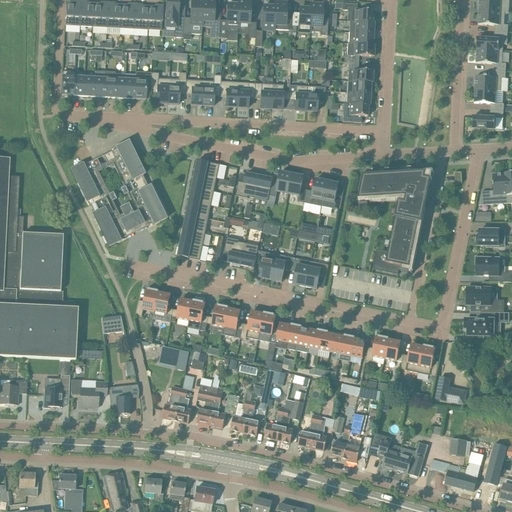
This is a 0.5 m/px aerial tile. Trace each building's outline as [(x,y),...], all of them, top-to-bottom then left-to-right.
[(173,38),(183,39),(184,17),(177,16),(178,0),(166,0),(165,28),(174,29),(173,38)] [(201,35),(202,0),(202,3),(192,3),(191,19),(184,19),(183,34),(201,35)] [(202,0),(201,35),(202,27),(211,28),(211,38),(219,39),(220,13),(214,13),(214,0),(202,0)] [(237,33),(239,0),(238,5),(228,5),(227,21),(220,21),(221,13),(220,13),(219,39),(226,39),(227,33),(237,33)] [(239,0),(237,33),(238,33),(238,24),(249,24),(248,39),(255,39),(255,31),(256,23),(249,23),(250,1),(239,0)] [(479,12),(500,13),(505,13),(509,13),(509,0),(479,0),(479,12)] [(263,6),(262,30),(273,30),(275,2),(274,2),(274,7),(263,6)] [(286,3),(275,2),(273,30),(291,31),(292,26),(292,15),(285,15),(286,3)] [(65,26),(79,27),(81,3),(74,3),(74,4),(66,4),(65,26)] [(81,3),(79,27),(93,28),(94,5),(87,5),(87,4),(81,3)] [(94,5),(93,28),(106,28),(108,5),(101,4),(101,6),(94,5)] [(298,32),(309,32),(311,4),(310,4),(310,9),(299,8),(298,32)] [(321,28),(322,5),(311,4),(309,32),(310,32),(310,27),(321,28)] [(350,22),(374,23),(372,23),(373,12),(357,11),(357,5),(342,4),(342,11),(348,11),(347,22),(350,22)] [(106,28),(120,29),(121,7),(114,6),(114,5),(108,5),(106,28)] [(120,29),(134,30),(135,6),(128,6),(128,7),(121,7),(120,29)] [(134,30),(148,30),(149,8),(141,8),(141,6),(135,6),(134,30)] [(148,30),(161,31),(162,8),(155,7),(155,9),(149,8),(148,30)] [(508,26),(504,26),(505,13),(500,13),(479,12),(478,25),(495,26),(494,33),(508,33),(508,26)] [(349,33),(375,35),(375,30),(374,30),(374,23),(350,22),(349,33)] [(348,44),(373,45),(373,39),(375,39),(375,35),(349,33),(348,44)] [(494,33),(494,39),(477,38),(476,50),(503,52),(503,45),(507,45),(508,39),(508,33),(494,33)] [(374,51),(374,46),(373,45),(348,44),(347,44),(347,56),(354,56),(354,63),(358,64),(359,57),(374,57),(374,51)] [(317,50),(316,61),(325,62),(326,50),(317,50)] [(477,51),(476,64),(493,65),(492,71),(506,72),(506,65),(504,64),(502,64),(503,52),(476,50),(476,51),(477,51)] [(373,78),(373,72),(358,71),(358,64),(354,63),(354,71),(348,70),(347,82),(371,84),(372,84),(373,78)] [(492,78),(475,77),(475,90),(500,92),(501,79),(506,79),(506,72),(492,71),(492,78)] [(63,72),(62,96),(73,97),(74,73),(63,72)] [(83,97),(84,78),(74,78),(75,73),(74,73),(73,97),(83,97)] [(104,98),(104,79),(105,73),(95,73),(94,79),(93,98),(104,98)] [(104,79),(104,98),(114,99),(115,80),(115,76),(115,74),(105,73),(104,79)] [(135,81),(134,100),(145,100),(146,89),(150,89),(150,85),(151,74),(135,73),(135,81)] [(150,89),(150,94),(157,94),(156,104),(167,105),(168,80),(157,79),(158,74),(151,74),(150,85),(150,89)] [(168,80),(167,105),(178,105),(179,96),(185,96),(186,81),(186,74),(179,74),(178,80),(168,80)] [(115,80),(114,99),(124,99),(125,80),(125,76),(115,76),(115,80)] [(203,82),(202,107),(213,107),(213,97),(220,97),(220,82),(221,77),(213,77),(213,82),(203,82)] [(83,97),(93,98),(94,79),(84,78),(83,97)] [(124,99),(134,100),(135,81),(125,80),(124,99)] [(186,81),(185,96),(191,96),(191,106),(202,107),(203,82),(186,81)] [(225,108),(236,108),(238,83),(220,82),(220,97),(226,98),(225,108)] [(347,82),(347,93),(372,94),(372,90),(370,90),(371,84),(347,82)] [(238,83),(236,108),(247,109),(248,99),(254,99),(255,84),(249,84),(238,83)] [(272,85),(255,84),(254,99),(260,100),(260,110),(271,110),(271,100),(272,85)] [(289,101),(289,92),(283,92),(283,86),(272,85),(271,100),(271,110),(282,111),(282,101),(289,101)] [(305,112),(307,87),(289,86),(289,92),(289,101),(295,101),(294,111),(305,112)] [(325,88),(307,87),(305,112),(316,113),(317,103),(324,103),(325,88)] [(490,111),(504,112),(504,109),(504,104),(502,104),(503,92),(500,92),(475,90),(474,104),(491,104),(490,111)] [(347,93),(346,104),(370,106),(370,99),(371,99),(372,94),(347,93)] [(362,117),(367,117),(368,106),(370,106),(346,104),(344,104),(343,123),(361,124),(362,117)] [(473,117),(472,129),(493,130),(495,130),(502,131),(503,120),(504,120),(504,112),(490,111),(490,118),(473,117)] [(119,214),(113,202),(116,200),(113,193),(109,195),(98,172),(102,170),(97,159),(84,165),(83,164),(71,170),(87,203),(88,202),(94,214),(93,215),(109,247),(121,241),(120,240),(133,234),(132,231),(138,227),(139,230),(152,224),(153,226),(165,220),(149,187),(148,187),(142,176),(144,175),(128,142),(115,148),(116,150),(103,156),(109,167),(113,165),(124,188),(120,190),(124,196),(127,194),(133,207),(119,214)] [(0,357),(75,361),(76,348),(78,309),(75,309),(75,303),(63,302),(63,292),(60,292),(62,253),(63,236),(23,234),(23,217),(18,217),(19,178),(9,177),(10,159),(0,158),(0,357)] [(217,179),(220,165),(198,160),(195,174),(217,179)] [(276,198),(277,192),(288,194),(292,174),(292,175),(281,172),(278,185),(272,184),(269,196),(276,198)] [(427,202),(433,172),(363,176),(358,201),(359,201),(360,205),(359,205),(359,206),(368,205),(368,204),(399,202),(388,252),(377,250),(373,270),(398,275),(399,271),(412,274),(426,208),(427,202)] [(462,173),(454,173),(454,174),(455,174),(455,175),(455,182),(455,183),(462,182),(462,183),(462,173)] [(192,188),(214,192),(217,179),(195,174),(192,188)] [(248,197),(252,198),(257,176),(246,174),(244,183),(238,182),(235,196),(248,199),(248,197)] [(299,196),(298,202),(304,204),(307,191),(301,190),(303,177),(292,175),(292,174),(288,194),(299,196)] [(506,174),(505,174),(493,175),(494,192),(481,192),(479,206),(508,204),(506,174)] [(257,176),(252,198),(255,198),(253,205),(266,207),(267,201),(268,201),(269,196),(272,184),(273,179),(257,176)] [(307,191),(304,204),(311,205),(322,207),(327,182),(316,180),(313,192),(307,191)] [(327,182),(322,207),(340,211),(342,198),(336,197),(338,184),(327,182)] [(211,206),(214,192),(192,188),(189,202),(211,206)] [(209,220),(211,206),(189,202),(186,215),(209,220)] [(206,234),(209,220),(186,215),(184,229),(206,234)] [(280,236),(282,226),(265,224),(264,234),(280,236)] [(300,224),(299,231),(306,233),(308,233),(310,226),(300,224)] [(318,228),(316,235),(324,236),(325,237),(326,230),(318,228)] [(203,247),(206,234),(184,229),(181,243),(203,247)] [(297,238),(305,240),(306,233),(299,231),(297,238)] [(499,242),(505,242),(505,231),(479,231),(479,237),(477,237),(477,239),(476,239),(476,244),(477,244),(477,247),(486,247),(486,248),(486,249),(492,249),(492,248),(492,247),(499,247),(499,242)] [(316,235),(315,242),(324,244),(324,242),(330,244),(331,238),(325,237),(324,236),(316,235)] [(239,242),(240,241),(227,238),(224,253),(230,254),(228,263),(238,265),(243,243),(239,242)] [(200,261),(203,247),(181,243),(178,256),(200,261)] [(258,252),(259,247),(243,243),(238,265),(254,269),(255,264),(258,252)] [(270,281),(276,255),(258,252),(255,264),(262,265),(259,278),(270,280),(270,281)] [(286,257),(276,255),(270,281),(271,281),(271,280),(282,283),(284,270),(291,271),(293,259),(286,257)] [(482,257),(475,257),(475,266),(477,266),(476,277),(484,277),(489,277),(498,277),(498,283),(511,283),(511,273),(499,274),(499,267),(503,267),(503,259),(482,259),(482,257)] [(297,260),(293,259),(291,271),(297,273),(294,285),(305,288),(311,262),(297,260)] [(326,279),(329,266),(311,262),(305,288),(306,288),(317,290),(319,277),(326,279)] [(491,301),(491,289),(467,288),(467,293),(466,293),(465,301),(467,301),(467,306),(480,306),(480,313),(504,313),(504,301),(491,301)] [(136,316),(153,320),(159,292),(147,290),(144,302),(139,301),(136,316)] [(159,292),(153,320),(171,323),(173,310),(168,309),(170,295),(159,292)] [(174,323),(175,318),(178,318),(178,319),(189,321),(193,302),(181,299),(179,311),(173,310),(171,323),(174,323)] [(207,322),(208,317),(203,316),(205,304),(193,302),(189,321),(188,328),(205,332),(207,324),(207,322)] [(207,322),(207,324),(213,325),(213,326),(224,328),(228,313),(228,309),(217,306),(214,318),(208,317),(207,322)] [(228,313),(224,328),(223,336),(240,339),(242,331),(244,324),(236,323),(238,311),(228,309),(228,313)] [(240,339),(247,340),(247,338),(258,341),(264,314),(252,312),(249,326),(244,324),(242,331),(240,339)] [(480,313),(480,320),(464,319),(464,329),(467,329),(467,336),(475,336),(475,337),(483,337),(483,336),(492,336),(493,322),(507,322),(507,313),(504,313),(480,313)] [(264,314),(258,341),(259,341),(276,344),(279,330),(273,329),(276,316),(264,314)] [(120,317),(101,319),(103,335),(124,332),(120,317)] [(286,350),(287,349),(291,326),(280,324),(279,330),(276,344),(275,348),(286,350)] [(291,326),(287,349),(297,351),(302,328),(291,326)] [(297,351),(308,353),(309,348),(313,330),(302,328),(297,351)] [(313,330),(309,348),(319,350),(323,332),(313,330)] [(323,332),(319,350),(330,352),(334,335),(323,332)] [(334,335),(330,352),(341,354),(344,337),(334,335)] [(344,337),(341,354),(351,356),(355,339),(344,337)] [(372,364),(374,357),(385,359),(389,340),(377,337),(374,349),(368,348),(365,363),(372,364)] [(355,339),(351,356),(362,359),(366,341),(355,339)] [(397,362),(397,361),(402,362),(404,355),(398,354),(400,342),(389,340),(385,359),(397,362)] [(402,362),(401,370),(418,373),(424,347),(412,344),(409,357),(404,355),(402,362)] [(193,345),(192,351),(201,353),(202,347),(193,345)] [(424,347),(418,373),(436,377),(439,362),(433,361),(436,349),(424,347)] [(163,349),(160,361),(177,365),(180,352),(163,349)] [(210,349),(208,356),(218,358),(220,351),(210,349)] [(78,351),(78,359),(88,359),(88,351),(78,351)] [(191,351),(189,360),(206,363),(207,355),(191,351)] [(177,369),(185,371),(189,354),(180,352),(177,365),(177,369)] [(238,362),(231,361),(229,369),(236,371),(238,362)] [(59,362),(59,375),(69,375),(70,363),(59,362)] [(258,368),(241,364),(240,372),(256,376),(258,368)] [(268,403),(269,398),(275,371),(268,370),(264,388),(262,397),(261,401),(268,403)] [(275,371),(272,383),(283,386),(286,374),(275,371)] [(70,376),(61,376),(60,389),(45,389),(44,398),(43,398),(43,407),(62,408),(63,394),(69,395),(70,376)] [(194,378),(186,376),(183,390),(176,422),(188,425),(191,411),(187,410),(189,400),(186,399),(188,391),(189,391),(192,389),(194,378)] [(199,414),(197,423),(198,424),(198,426),(205,428),(205,425),(210,426),(219,387),(221,377),(215,376),(212,388),(201,385),(197,401),(205,403),(204,411),(200,410),(199,414)] [(436,400),(464,405),(466,392),(448,389),(450,380),(440,378),(436,400)] [(27,382),(10,381),(10,387),(0,386),(0,405),(17,406),(18,395),(26,395),(27,382)] [(107,384),(107,383),(96,383),(95,390),(80,389),(81,382),(73,382),(72,397),(80,397),(80,401),(79,401),(78,409),(85,409),(85,408),(98,408),(98,396),(106,397),(107,384)] [(342,386),(326,382),(324,391),(340,396),(340,393),(342,386)] [(368,382),(366,389),(376,391),(377,384),(368,382)] [(342,386),(340,393),(358,397),(360,388),(342,385),(342,386)] [(390,385),(388,393),(396,395),(397,387),(390,385)] [(131,386),(109,389),(110,406),(116,406),(116,414),(122,415),(123,416),(127,417),(128,415),(130,415),(131,399),(131,386)] [(219,387),(210,426),(223,429),(225,419),(226,416),(224,415),(217,414),(217,412),(218,412),(224,389),(219,387)] [(176,422),(183,390),(173,388),(169,406),(166,405),(162,419),(176,422)] [(233,421),(231,431),(244,434),(246,422),(251,402),(251,398),(246,397),(244,408),(243,408),(241,417),(242,418),(242,419),(235,418),(234,417),(233,418),(233,421)] [(287,401),(285,409),(290,410),(293,411),(291,420),(299,422),(303,404),(296,402),(295,403),(287,401)] [(246,422),(244,434),(257,437),(259,427),(260,423),(251,421),(252,419),(253,419),(256,403),(251,402),(246,422)] [(277,441),(285,409),(279,408),(277,416),(277,427),(267,425),(264,438),(277,441)] [(290,410),(285,409),(277,441),(290,444),(293,431),(286,429),(286,427),(288,428),(290,419),(288,419),(290,410)] [(298,446),(311,449),(318,417),(313,415),(309,432),(310,432),(310,434),(301,433),(298,446)] [(354,415),(351,427),(344,459),(357,462),(359,452),(360,449),(351,447),(352,445),(353,445),(356,432),(361,433),(363,423),(364,418),(354,415)] [(318,417),(311,449),(324,452),(327,438),(323,437),(327,419),(323,418),(318,417)] [(345,419),(336,417),(332,432),(341,434),(345,419)] [(331,456),(344,459),(351,427),(346,426),(342,443),(343,443),(343,445),(334,443),(331,456)] [(370,451),(368,456),(384,461),(383,467),(388,469),(389,471),(392,472),(394,471),(395,471),(399,456),(388,452),(392,440),(383,437),(375,435),(373,440),(370,451)] [(466,442),(451,440),(449,455),(464,457),(465,455),(469,456),(470,452),(470,446),(466,446),(466,442)] [(399,456),(395,471),(396,471),(397,474),(400,475),(401,473),(418,478),(427,446),(420,444),(415,461),(402,457),(399,456)] [(479,472),(467,469),(465,476),(459,474),(461,469),(450,466),(450,465),(432,460),(430,460),(428,469),(448,474),(445,485),(474,493),(476,483),(477,479),(479,472)] [(126,493),(121,473),(103,477),(111,511),(116,511),(128,509),(124,493),(126,493)] [(35,474),(19,474),(19,488),(26,488),(25,496),(36,497),(37,480),(35,479),(35,474)] [(499,477),(490,474),(487,484),(496,487),(499,477)] [(53,491),(59,492),(59,490),(65,490),(64,501),(72,501),(71,511),(81,511),(82,495),(74,494),(74,490),(75,490),(75,476),(59,476),(59,481),(51,480),(53,491)] [(511,480),(506,479),(500,500),(511,502),(511,480)] [(162,481),(145,480),(144,493),(155,494),(154,501),(162,502),(163,495),(162,495),(160,495),(162,481)] [(186,485),(172,483),(169,500),(182,501),(180,511),(187,511),(189,503),(183,502),(186,485)] [(0,501),(7,502),(7,506),(11,506),(10,492),(6,492),(5,486),(0,485),(0,501)] [(194,502),(192,511),(195,511),(210,511),(211,511),(214,491),(204,490),(204,489),(198,487),(198,489),(196,488),(194,502)] [(267,511),(270,503),(255,498),(251,511),(267,511)]
